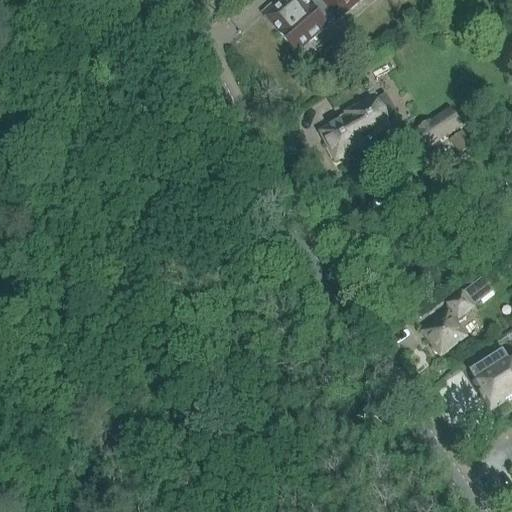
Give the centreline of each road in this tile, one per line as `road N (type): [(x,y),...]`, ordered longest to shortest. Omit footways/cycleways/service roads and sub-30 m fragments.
road 1 (tertiary): [(479,511),(314,267),(173,0)]
road 2 (unknown): [(9,511),(29,474),(79,446),(98,418)]
